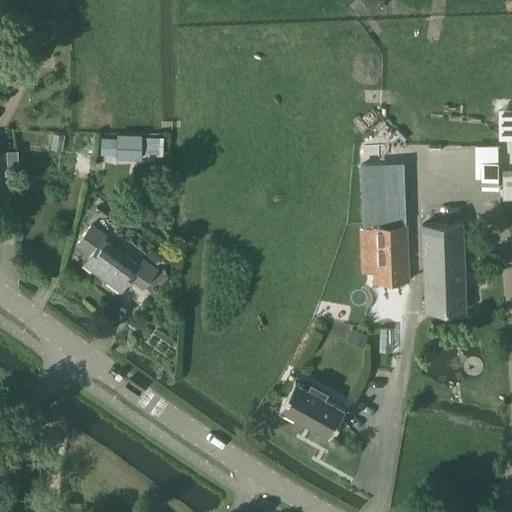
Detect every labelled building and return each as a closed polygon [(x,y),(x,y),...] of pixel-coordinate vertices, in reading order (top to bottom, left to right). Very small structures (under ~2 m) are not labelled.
[(116,153),(116,158),(140,159),(140,151),(140,149),(141,137),(141,133),(117,132),(117,137),(116,153)] [(17,163),(16,151),(14,151),(6,151),(7,163),(14,163),(17,163)] [(373,227),(375,280),(408,279),(406,226),(405,226),(403,161),(363,162),(365,227),(373,227)] [(482,163),(482,189),(498,189),(498,163),(482,163)] [(511,170),(500,171),(501,198),(511,197),(511,170)] [(423,225),(425,311),(447,311),(465,310),(463,224),(423,225)] [(104,242),(107,238),(92,228),(77,249),(88,256),(82,265),(119,291),(127,279),(141,288),(155,269),(141,259),(136,265),(104,242)] [(347,342),(360,350),(366,339),(353,332),(347,342)] [(278,412),(328,439),(345,409),(294,381),(278,412)]
